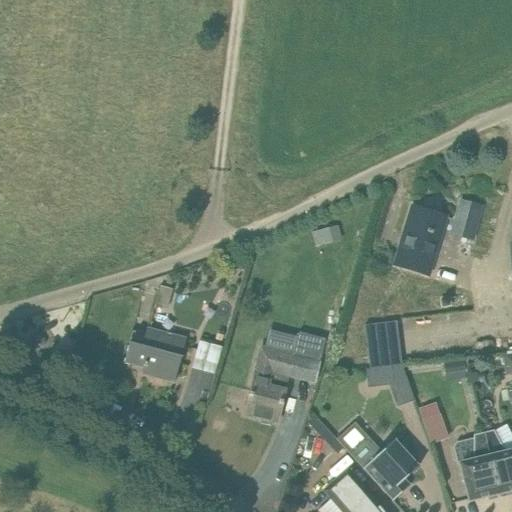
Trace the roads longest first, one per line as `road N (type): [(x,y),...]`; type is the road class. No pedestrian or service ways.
road 1 (residential): [(0,318),(209,252),(511,110)]
road 2 (unclassified): [(240,511),(169,443),(92,395),(0,367)]
